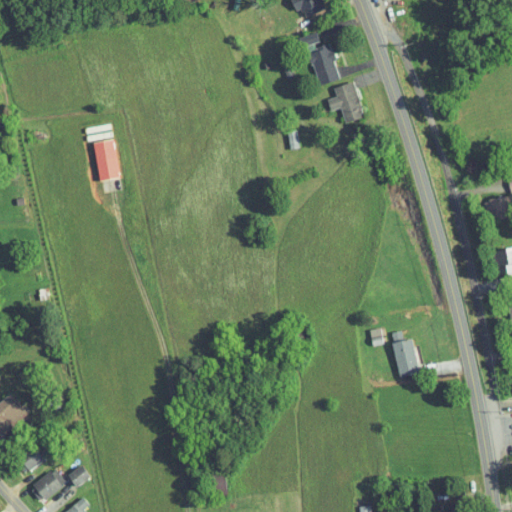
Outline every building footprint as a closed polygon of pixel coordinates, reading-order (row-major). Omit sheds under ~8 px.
[(292,10),(310,3),(308,0),(281,0),(283,4),(289,2),(292,10)] [(328,72),(317,35),(308,38),(304,25),(290,29),(304,79),(328,72)] [(321,80),(324,89),(315,92),(318,103),(328,100),(333,116),(352,110),(340,74),(321,80)] [(275,124),(277,142),(286,141),(284,123),(275,124)] [(82,134),(85,173),(106,171),(102,133),(82,134)] [(511,184),(511,166),(495,169),(498,187),(511,184)] [(477,215),(500,208),(495,188),(471,194),(477,215)] [(481,244),(484,259),(494,258),(495,270),(507,268),(502,241),(481,244)] [(511,308),(508,309),(507,298),(497,299),(500,327),(511,325),(511,308)] [(379,337),(388,370),(407,365),(398,332),(379,337)] [(511,358),(507,359),(508,369),(503,369),(505,390),(511,389),(511,358)] [(0,420),(16,407),(0,389),(0,420)] [(16,465),(32,453),(23,439),(6,451),(16,465)] [(55,468),(64,480),(78,470),(69,458),(55,468)] [(17,478),(28,495),(54,478),(43,462),(17,478)] [(201,469),(201,489),(213,489),(214,469),(201,469)] [(49,511),(75,511),(77,511),(71,503),(77,498),(70,490),(48,509),(49,511)]
